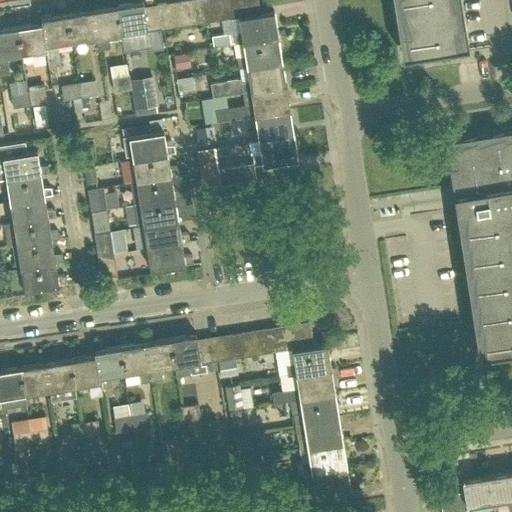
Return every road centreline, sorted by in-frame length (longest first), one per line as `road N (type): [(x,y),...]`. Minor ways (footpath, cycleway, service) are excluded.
road 1 (residential): [(0,334),(369,274)]
road 2 (unclassified): [(396,446),(369,274)]
road 3 (residential): [(350,113),(511,87)]
road 4 (unclassified): [(369,274),(350,113)]
